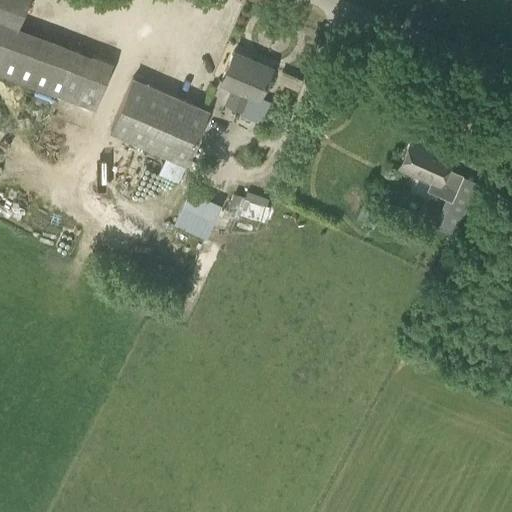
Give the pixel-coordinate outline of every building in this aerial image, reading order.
[(261,98),(274,66),(235,49),(221,81),(234,87),(228,103),(242,109),(250,93),(261,98)] [(95,108),(112,61),(94,54),(76,101),(95,108)] [(178,180),(185,163),(209,108),(132,74),(108,129),(165,154),(158,172),(178,180)] [(454,198),(464,174),(450,168),(456,152),(415,134),(401,166),(431,179),(428,187),(438,191),(454,198)] [(191,186),(175,222),(209,238),(226,201),(191,186)] [(263,220),(268,205),(266,204),(267,203),(234,192),(226,213),(237,217),(239,212),(263,220)] [(364,204),(358,219),(373,225),(379,210),(364,204)]
